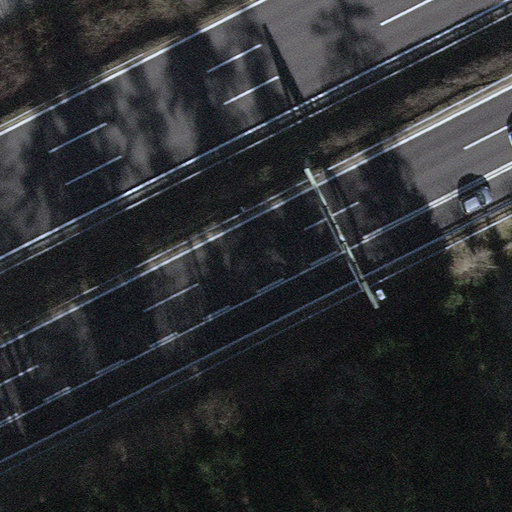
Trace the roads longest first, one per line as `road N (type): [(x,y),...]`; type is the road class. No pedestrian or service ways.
road 1 (motorway): [(0,389),(511,129)]
road 2 (motorway): [(388,0),(0,197)]
